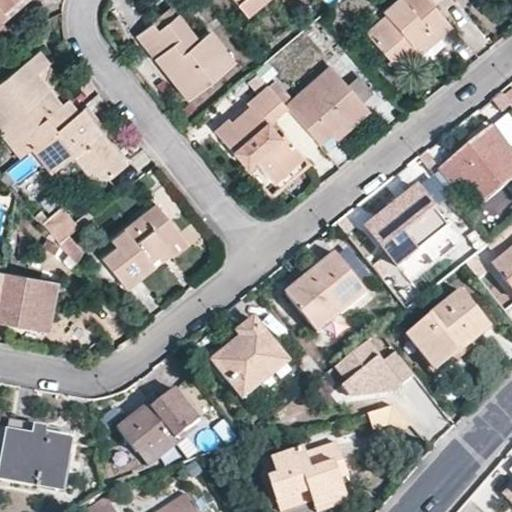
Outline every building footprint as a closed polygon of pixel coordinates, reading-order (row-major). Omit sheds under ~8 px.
[(0,0),(0,16),(2,15),(0,12),(0,9),(10,0),(0,0)] [(10,0),(0,9),(0,12),(2,15),(0,16),(0,21),(24,0),(10,0)] [(232,0),(245,14),(262,0),(261,0),(232,0)] [(392,0),(381,10),(384,14),(365,32),(390,62),(404,50),(425,31),(433,39),(449,24),(427,0),(392,0)] [(176,16),(170,8),(150,24),(155,31),(176,16)] [(150,24),(134,37),(185,99),(220,70),(209,57),(220,48),(206,31),(196,39),(176,16),(155,31),(150,24)] [(433,39),(425,31),(404,50),(412,58),(433,39)] [(220,70),(231,62),(220,48),(209,57),(220,70)] [(47,97),(43,99),(38,94),(46,88),(34,73),(46,63),(35,50),(0,78),(0,113),(5,120),(0,123),(0,133),(18,155),(28,147),(73,110),(64,99),(54,106),(47,97)] [(317,143),(328,133),(332,138),(365,108),(328,67),(283,106),(317,143)] [(266,86),(253,70),(245,76),(258,92),(266,86)] [(279,129),(273,133),(263,121),(268,117),(283,105),(266,86),(258,92),(246,102),(249,106),(230,123),(226,119),(213,130),(243,166),(252,160),(270,179),(300,154),(279,129)] [(28,147),(49,172),(71,154),(89,175),(106,177),(123,163),(76,107),(73,110),(28,147)] [(268,117),(263,121),(273,133),(279,129),(268,117)] [(511,177),(511,155),(490,130),(440,170),(455,190),(468,180),(479,194),(499,177),(504,184),(511,177)] [(300,154),(270,179),(252,160),(243,166),(267,194),(306,161),(300,154)] [(504,184),(499,177),(479,194),(484,200),(504,184)] [(397,266),(448,226),(417,189),(367,228),(397,266)] [(178,233),(153,204),(108,240),(112,246),(99,257),(123,286),(150,264),(147,260),(154,255),(164,247),(162,245),(178,233)] [(486,217),(477,225),(490,241),(499,234),(486,217)] [(511,225),(488,246),(495,253),(511,239),(511,225)] [(184,242),(178,233),(162,245),(164,247),(154,255),(158,260),(167,252),(169,255),(184,242)] [(511,250),(494,266),(511,287),(511,250)] [(67,266),(72,260),(64,252),(58,257),(67,266)] [(366,292),(335,255),(285,294),(311,326),(335,307),(340,313),(366,292)] [(47,324),(55,281),(1,272),(0,274),(0,320),(26,326),(27,321),(47,324)] [(490,326),(461,290),(406,336),(434,371),(490,326)] [(340,313),(335,307),(311,326),(316,332),(340,313)] [(237,333),(241,338),(213,361),(243,398),(287,362),(253,320),(237,333)] [(27,321),(26,326),(46,329),(47,324),(27,321)] [(383,360),(367,339),(336,365),(348,379),(342,384),(350,394),(370,392),(381,388),(384,391),(394,390),(414,373),(395,350),(383,360)] [(198,419),(175,389),(160,401),(157,398),(129,420),(136,429),(125,438),(136,452),(147,442),(152,446),(169,433),(174,439),(198,419)] [(366,412),(370,427),(389,424),(399,435),(412,423),(395,406),(366,412)] [(117,429),(125,438),(136,429),(129,420),(117,429)] [(48,433),(47,439),(8,432),(0,476),(0,479),(39,487),(40,483),(59,486),(66,455),(69,456),(72,438),(48,433)] [(174,439),(169,433),(152,446),(147,442),(136,452),(147,465),(177,443),(174,439)] [(336,443),(306,453),(304,448),(272,458),(277,475),(269,478),(276,502),(309,491),(311,500),(314,506),(345,495),(340,478),(335,463),(342,460),(336,443)] [(66,455),(59,486),(40,483),(39,487),(39,489),(63,494),(71,456),(69,456),(66,455)] [(340,478),(347,476),(342,460),(335,463),(340,478)] [(83,482),(83,492),(93,492),(93,483),(83,482)] [(276,502),(280,511),(311,500),(309,491),(276,502)] [(314,506),(315,511),(316,511),(347,501),(345,495),(314,506)] [(194,511),(186,501),(168,511),(194,511)]
